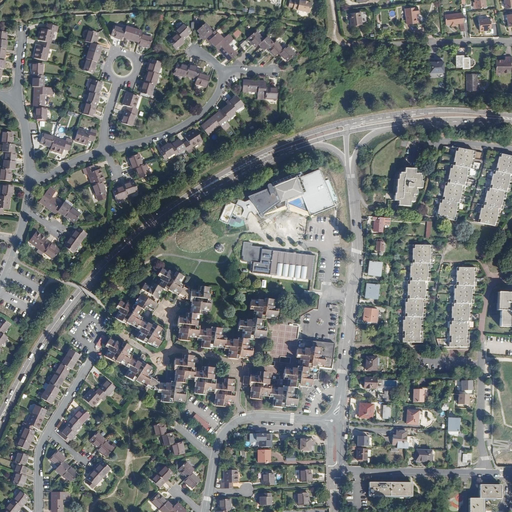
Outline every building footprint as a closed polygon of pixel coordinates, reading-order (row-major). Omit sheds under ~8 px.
[(295,0),(294,0),(293,9),(296,9),(297,10),(309,13),(311,3),(303,1),(299,0),(298,1),(295,0)] [(511,0),(503,0),(504,8),(511,7),(511,0)] [(419,8),(406,10),(409,25),(418,24),(417,14),(420,14),(419,8)] [(360,12),(351,13),(352,21),(351,21),(351,26),(361,25),(360,12)] [(461,13),(443,15),(444,25),(459,23),(460,31),(463,31),(461,13)] [(489,19),(478,20),(479,31),(484,31),(484,29),(490,29),(489,19)] [(196,31),(202,37),(201,37),(203,40),(205,38),(212,32),(205,23),(196,31)] [(41,28),(37,40),(42,41),(50,43),(53,31),(56,32),(57,26),(47,24),(45,29),(41,28)] [(174,31),(176,34),(182,40),(188,34),(190,32),(183,24),(174,31)] [(114,25),(110,35),(113,36),(113,37),(121,40),(122,37),(125,29),(114,25)] [(125,29),(122,37),(130,40),(133,29),(126,27),(125,29)] [(133,29),(130,40),(138,43),(140,34),(141,32),(133,29)] [(237,29),(231,34),(236,38),(241,33),(237,29)] [(87,30),(84,41),(91,43),(95,44),(97,36),(96,36),(97,33),(87,30)] [(212,32),(205,38),(208,41),(209,41),(214,47),(215,46),(222,39),(215,30),(212,32)] [(249,37),(251,40),(250,41),(255,47),(258,44),(264,40),(256,30),(249,37)] [(138,43),(137,45),(145,47),(148,48),(151,38),(140,34),(138,43)] [(168,42),(175,50),(184,42),(182,40),(176,34),(168,42)] [(215,46),(220,52),(219,52),(227,62),(237,54),(234,51),(233,52),(228,45),(233,40),(228,34),(222,39),(215,46)] [(258,44),(264,52),(268,48),(273,44),(267,37),(264,40),(258,44)] [(240,45),(245,51),(250,46),(245,40),(240,45)] [(50,43),(42,41),(41,47),(36,46),(33,58),(45,61),(48,49),(56,51),(57,45),(50,43)] [(268,48),(270,51),(269,52),(274,58),(279,54),(283,50),(276,41),(273,44),(268,48)] [(91,43),(88,51),(99,54),(101,46),(95,44),(91,43)] [(283,50),(279,54),(284,61),(285,60),(287,62),(295,55),(288,46),(283,50)] [(88,51),(85,59),(96,63),(99,54),(88,51)] [(462,61),(460,61),(460,64),(462,64),(463,68),(468,67),(468,66),(470,66),(471,66),(472,66),(473,65),(474,64),(474,62),(474,61),(474,60),(473,59),(472,58),(470,58),(468,58),(468,57),(462,58),(462,61)] [(495,60),(495,74),(501,74),(502,73),(509,73),(510,67),(511,67),(511,62),(511,57),(504,58),(504,60),(504,62),(502,61),(502,60),(495,60)] [(85,59),(82,70),(91,74),(93,70),(96,63),(85,59)] [(149,62),(146,71),(147,71),(157,74),(160,63),(151,60),(150,63),(149,62)] [(434,61),(429,62),(429,72),(429,76),(444,75),(443,72),(443,61),(438,61),(434,61)] [(31,63),(31,71),(32,71),(31,75),(42,76),(42,64),(31,63)] [(176,64),(173,74),(184,77),(184,76),(187,66),(179,64),(179,65),(176,64)] [(187,66),(184,76),(196,79),(197,73),(199,69),(196,68),(196,67),(188,64),(187,66)] [(147,71),(144,82),(153,85),(155,85),(158,74),(157,74),(147,71)] [(196,79),(194,84),(205,87),(209,77),(197,73),(196,79)] [(455,75),(456,92),(464,92),(464,74),(455,75)] [(32,78),(32,87),(35,87),(43,87),(44,76),(42,76),(31,75),(31,78),(32,78)] [(91,80),(87,91),(88,92),(98,95),(102,84),(91,80)] [(242,81),(242,93),(248,93),(248,92),(258,93),(257,100),(265,100),(265,99),(266,88),(266,83),(259,83),(259,82),(242,81)] [(142,82),(140,89),(141,90),(140,93),(150,96),(153,85),(144,82),(142,82)] [(34,94),(33,107),(35,108),(45,108),(45,104),(44,104),(45,95),(53,95),(54,88),(43,87),(35,87),(35,94),(34,94)] [(266,88),(265,99),(276,99),(276,87),(268,87),(268,88),(266,88)] [(88,92),(85,103),(95,106),(96,103),(97,103),(100,95),(98,95),(88,92)] [(127,106),(125,112),(135,115),(136,116),(138,110),(135,109),(139,97),(126,93),(123,104),(127,106)] [(225,103),(227,106),(232,113),(242,105),(235,96),(229,101),(228,101),(225,103)] [(85,103),(81,114),(92,118),(95,110),(93,109),(95,106),(85,103)] [(220,110),(217,112),(218,113),(225,122),(234,115),(232,113),(227,106),(221,111),(220,110)] [(35,108),(35,116),(36,116),(36,119),(46,120),(47,108),(45,108),(35,108)] [(123,115),(120,123),(131,126),(135,115),(125,112),(124,116),(123,115)] [(212,117),(200,126),(208,136),(212,133),(211,131),(219,126),(223,132),(229,127),(225,122),(218,113),(212,118),(212,117)] [(77,129),(73,141),(85,145),(87,140),(92,142),(96,131),(90,130),(89,133),(77,129)] [(184,137),(187,141),(181,145),(185,150),(187,154),(193,151),(191,148),(201,142),(194,130),(184,137)] [(1,132),(0,139),(0,143),(2,144),(11,145),(12,136),(11,136),(11,133),(1,132)] [(42,133),(39,143),(42,144),(42,145),(50,148),(53,138),(53,137),(42,133)] [(53,138),(50,148),(49,150),(61,154),(62,149),(68,151),(71,141),(66,139),(64,142),(53,138)] [(168,146),(173,154),(175,156),(185,150),(181,145),(179,140),(171,144),(168,146)] [(2,144),(1,152),(4,152),(12,153),(13,145),(11,145),(2,144)] [(157,150),(164,161),(173,154),(168,146),(167,144),(161,148),(160,148),(157,150)] [(450,181),(449,185),(447,184),(445,196),(447,196),(446,200),(444,199),(442,199),(440,199),(440,203),(438,214),(437,218),(439,218),(455,221),(455,217),(457,217),(458,212),(456,212),(457,210),(458,210),(459,206),(457,206),(458,202),(460,202),(462,203),(462,199),(464,199),(465,195),(463,194),(464,192),(465,192),(466,192),(467,188),(465,188),(465,184),(467,184),(469,184),(470,180),(471,181),(472,176),(470,176),(471,174),(473,174),(474,169),(472,168),(472,165),(474,165),(476,165),(476,162),(478,162),(479,157),(477,157),(478,155),(480,155),(481,151),(478,151),(479,146),(464,144),(464,148),(462,147),(460,159),(461,159),(461,163),(459,162),(457,162),(456,165),(454,165),(452,177),(454,178),(453,181),(451,181),(450,181)] [(488,190),(486,201),(488,201),(488,205),(485,205),(483,204),(482,208),(480,208),(478,220),(480,220),(479,223),(495,227),(496,223),(497,223),(498,219),(497,219),(497,216),(499,216),(500,212),(498,211),(499,207),(500,208),(503,208),(503,205),(505,205),(506,200),(504,200),(505,198),(506,198),(507,194),(506,193),(506,189),(508,190),(510,190),(511,186),(511,151),(507,150),(506,154),(504,154),(502,165),(504,166),(503,169),(501,169),(499,169),(498,172),(496,172),(494,183),(496,183),(496,187),(493,186),(491,186),(490,190),(488,190)] [(4,152),(3,161),(14,162),(15,154),(12,153),(4,152)] [(128,161),(131,169),(134,168),(141,166),(137,155),(127,158),(128,161)] [(3,161),(2,169),(9,170),(13,170),(14,162),(3,161)] [(134,168),(137,176),(138,176),(139,179),(148,175),(144,164),(141,166),(134,168)] [(87,174),(91,185),(101,182),(104,181),(100,170),(95,171),(93,166),(82,170),(84,175),(87,174)] [(0,168),(0,180),(9,182),(10,173),(9,173),(9,170),(2,169),(0,168)] [(265,191),(274,205),(279,204),(309,217),(333,207),(319,169),(295,178),(294,175),(272,184),(271,184),(270,184),(269,183),(268,183),(268,184),(267,184),(267,186),(268,190),(265,191)] [(414,176),(414,171),(401,171),(401,176),(396,176),(396,178),(395,178),(395,182),(394,182),(394,196),(392,196),(392,203),(397,203),(397,207),(409,208),(409,203),(415,203),(414,196),(416,196),(416,191),(415,191),(415,190),(421,190),(421,183),(420,182),(420,178),(418,178),(418,176),(414,176)] [(90,186),(95,196),(104,193),(104,190),(101,182),(91,185),(90,186)] [(122,187),(126,197),(137,193),(134,182),(122,185),(122,187)] [(1,185),(0,196),(9,197),(10,197),(10,194),(11,194),(12,186),(1,185)] [(112,192),(115,201),(126,197),(122,187),(114,189),(115,190),(112,192)] [(44,207),(54,215),(56,212),(60,207),(57,205),(56,206),(48,201),(53,194),(48,189),(37,204),(43,208),(44,207)] [(236,203),(243,206),(244,209),(242,214),(247,216),(249,211),(257,209),(260,208),(263,213),(274,205),(265,191),(251,196),(249,199),(244,200),(239,198),(236,203)] [(0,214),(2,215),(2,209),(7,210),(9,197),(0,196),(0,214)] [(243,206),(236,203),(228,200),(220,220),(228,224),(232,215),(247,221),(248,218),(247,217),(247,216),(242,214),(244,209),(243,206)] [(60,207),(56,212),(63,217),(70,208),(63,203),(60,207)] [(70,208),(63,217),(70,222),(71,220),(74,222),(79,215),(70,208)] [(375,221),(374,226),(376,226),(375,232),(382,232),(383,218),(373,217),(372,220),(375,221)] [(74,231),(70,238),(79,245),(85,235),(77,229),(75,232),(74,231)] [(29,242),(39,250),(36,254),(40,257),(44,253),(48,248),(43,244),(46,240),(36,232),(29,242)] [(66,245),(64,248),(72,254),(79,245),(70,238),(65,245),(66,245)] [(386,251),(386,246),(383,246),(383,242),(382,242),(382,240),(377,240),(377,242),(376,242),(376,251),(386,251)] [(242,256),(244,244),(247,244),(247,242),(252,243),(251,245),(253,242),(243,241),(241,255),(242,256)] [(311,280),(314,255),(311,255),(262,248),(262,246),(251,245),(252,243),(247,242),(247,244),(244,244),(242,256),(242,260),(253,262),(251,272),(268,274),(311,280)] [(219,252),(223,247),(219,243),(214,248),(219,252)] [(48,248),(44,253),(53,260),(59,252),(56,250),(56,249),(50,244),(48,248)] [(407,301),(407,304),(405,304),(403,304),(403,309),(401,309),(401,320),(403,320),(403,323),(401,323),(400,323),(400,328),(397,328),(397,339),(400,339),(400,343),(400,347),(397,347),(397,351),(417,351),(417,346),(415,347),(415,343),(415,339),(417,339),(416,334),(415,334),(415,332),(417,332),(417,328),(415,327),(415,323),(416,323),(419,323),(419,320),(421,320),(420,315),(419,315),(419,313),(421,313),(421,308),(419,308),(419,304),(421,304),(423,304),(423,300),(425,300),(424,295),(423,295),(423,293),(424,293),(425,288),(422,288),(423,285),(425,285),(427,285),(427,281),(429,281),(429,276),(427,276),(427,274),(429,274),(429,269),(427,269),(427,265),(429,265),(431,265),(431,261),(433,261),(433,256),(431,256),(431,254),(433,254),(433,249),(431,249),(431,246),(416,246),(416,249),(414,249),(413,261),(416,261),(416,266),(413,266),(412,266),(412,269),(410,269),(410,281),(412,281),(412,285),(410,285),(407,285),(407,288),(405,289),(405,301),(407,301)] [(379,275),(381,263),(369,262),(367,274),(379,275)] [(147,287),(141,284),(137,290),(141,292),(142,290),(154,297),(155,297),(157,293),(156,292),(159,286),(164,289),(166,285),(164,284),(168,276),(172,279),(167,288),(171,291),(172,289),(178,292),(182,285),(177,282),(178,281),(177,280),(179,277),(181,274),(174,270),(171,274),(170,273),(171,271),(166,269),(161,266),(156,274),(160,277),(159,279),(160,279),(157,285),(152,282),(149,287),(147,286),(147,287)] [(448,311),(448,322),(450,322),(450,326),(448,326),(446,326),(446,330),(444,330),(444,342),(446,342),(446,346),(446,349),(445,349),(445,353),(463,353),(463,349),(462,349),(461,346),(461,342),(463,342),(463,337),(462,337),(462,335),(463,335),(463,329),(461,329),(462,326),(463,326),(465,326),(465,322),(467,322),(467,317),(465,317),(465,315),(467,315),(467,311),(465,310),(465,307),(467,307),(469,307),(469,303),(471,303),(471,298),(469,298),(469,296),(471,296),(471,291),(469,291),(469,287),(471,287),(473,287),(473,283),(475,283),(475,278),(473,278),(473,276),(475,276),(475,271),(473,271),(473,267),(457,268),(457,272),(456,272),(456,283),(457,283),(457,287),(456,287),(454,287),(454,291),(452,291),(452,303),(454,303),(454,307),(452,307),(450,307),(450,311),(448,311)] [(190,290),(189,297),(193,298),(193,295),(208,297),(208,292),(207,292),(208,285),(200,284),(199,289),(197,289),(197,291),(190,290)] [(375,298),(377,285),(367,284),(365,296),(375,298)] [(182,285),(178,292),(183,295),(184,294),(187,289),(187,288),(182,285)] [(117,299),(113,306),(117,309),(116,311),(117,312),(114,317),(120,321),(122,317),(121,316),(125,308),(129,310),(124,320),(128,322),(129,321),(135,324),(134,326),(138,329),(137,331),(139,332),(135,337),(142,341),(144,338),(142,336),(149,324),(144,322),(140,320),(137,318),(138,317),(134,315),(135,313),(134,312),(137,307),(141,309),(144,304),(145,305),(146,304),(152,307),(155,301),(152,299),(151,300),(141,295),(138,293),(136,298),(137,299),(134,305),(131,303),(129,306),(127,305),(128,304),(123,301),(122,302),(117,299)] [(511,293),(500,293),(499,311),(500,311),(500,325),(511,325),(511,293)] [(270,299),(263,298),(263,301),(265,302),(263,316),(268,317),(268,315),(275,316),(276,308),(271,307),(271,305),(270,305),(270,299)] [(259,314),(261,300),(256,299),(256,301),(249,300),(248,308),(253,309),(252,311),(254,311),(253,318),(252,317),(251,321),(253,322),(251,337),(257,337),(257,335),(263,336),(264,328),(259,327),(259,325),(258,325),(259,318),(261,318),(262,314),(259,314)] [(184,318),(177,317),(176,325),(180,325),(181,323),(195,325),(196,319),(194,319),(195,312),(200,313),(200,307),(202,308),(203,306),(209,307),(210,300),(206,300),(206,301),(191,300),(191,305),(192,305),(192,312),(188,312),(187,317),(184,316),(184,318)] [(377,309),(365,308),(363,321),(376,322),(377,309)] [(241,329),(241,330),(242,330),(242,338),(237,337),(237,342),(235,341),(235,340),(230,339),(230,341),(223,340),(223,338),(219,337),(220,335),(218,334),(219,328),(211,327),(211,331),(213,331),(211,346),(216,346),(216,345),(222,345),(222,348),(227,348),(227,351),(229,351),(228,358),(235,359),(236,355),(233,354),(234,345),(239,346),(237,356),(243,357),(243,355),(249,356),(250,350),(250,348),(245,347),(245,345),(244,345),(245,338),(249,338),(250,334),(247,334),(249,319),(244,319),(244,320),(237,320),(236,328),(241,329)] [(272,322),(269,351),(267,361),(274,362),(275,356),(278,356),(278,351),(295,353),(296,345),(298,325),(272,322)] [(158,327),(152,323),(150,327),(152,328),(145,340),(149,343),(150,341),(156,345),(160,338),(156,335),(157,333),(155,333),(158,327)] [(207,344),(209,328),(203,328),(203,330),(197,329),(198,327),(194,327),(193,329),(179,327),(178,332),(180,333),(179,339),(187,340),(188,335),(190,335),(190,334),(197,335),(197,337),(201,338),(201,340),(202,340),(201,347),(209,348),(209,345),(210,344),(207,344)] [(107,349),(103,355),(110,359),(112,356),(114,357),(113,359),(117,361),(118,360),(121,362),(125,355),(124,354),(125,352),(124,351),(127,345),(120,341),(118,345),(120,346),(116,354),(112,351),(117,342),(113,340),(112,341),(106,337),(103,344),(106,346),(105,348),(107,349)] [(318,348),(317,354),(319,354),(318,357),(324,357),(323,365),(316,364),(316,367),(311,366),(312,355),(307,354),(306,363),(309,364),(309,366),(320,367),(321,367),(332,368),(335,343),(299,339),(298,349),(303,350),(303,348),(308,349),(308,350),(310,351),(310,347),(318,348)] [(298,349),(297,357),(301,358),(300,360),(301,360),(301,365),(309,366),(309,364),(306,363),(307,354),(312,355),(311,366),(316,367),(316,364),(323,365),(324,357),(318,357),(319,354),(317,354),(318,348),(310,347),(310,351),(308,350),(308,349),(303,348),(303,350),(298,349)] [(68,351),(64,358),(73,364),(77,356),(68,351)] [(180,361),(173,360),(172,368),(176,368),(177,366),(191,367),(191,362),(190,362),(191,355),(183,354),(182,360),(180,360),(180,361)] [(133,376),(135,378),(134,380),(138,383),(139,381),(145,385),(149,378),(145,375),(146,372),(145,372),(148,367),(141,362),(139,366),(141,368),(137,375),(133,372),(138,363),(134,360),(133,362),(127,358),(128,356),(125,355),(121,362),(124,363),(123,365),(127,368),(126,370),(128,371),(125,376),(131,380),(133,376)] [(64,358),(59,365),(67,370),(69,371),(73,364),(64,358)] [(375,358),(366,358),(366,370),(375,370),(375,358)] [(267,364),(266,372),(265,380),(267,380),(277,381),(276,386),(283,387),(288,387),(288,380),(287,380),(287,378),(283,377),(283,369),(290,370),(290,368),(295,369),(294,383),(296,383),(296,385),(298,385),(300,371),(298,371),(298,368),(267,364)] [(58,365),(52,375),(62,381),(66,373),(65,373),(67,370),(59,365),(58,365)] [(175,375),(175,381),(171,381),(171,385),(173,386),(172,394),(168,394),(169,383),(164,383),(163,384),(157,384),(156,389),(156,391),(161,392),(161,394),(162,394),(162,401),(169,402),(170,398),(172,398),(172,400),(177,401),(177,399),(184,400),(184,392),(179,391),(179,389),(178,389),(179,382),(183,383),(183,377),(185,378),(186,376),(192,377),(192,380),(195,380),(196,378),(211,379),(211,374),(209,374),(210,367),(202,366),(201,372),(199,371),(199,373),(193,372),(193,369),(189,369),(189,371),(174,370),(174,375),(175,375)] [(285,391),(283,406),(288,406),(288,405),(295,405),(296,398),(296,397),(291,397),(291,395),(290,395),(291,387),(296,388),(296,385),(296,383),(294,383),(295,369),(290,368),(290,370),(283,369),(283,377),(287,378),(287,380),(288,380),(288,387),(283,387),(283,391),(285,391)] [(300,371),(298,385),(303,386),(304,384),(311,385),(312,377),(311,377),(306,376),(306,374),(305,374),(305,369),(298,368),(298,371),(300,371)] [(305,369),(305,374),(306,374),(306,376),(311,377),(312,377),(311,385),(304,384),(303,386),(312,387),(312,385),(314,385),(315,379),(318,380),(319,373),(313,372),(313,370),(305,369)] [(248,377),(247,385),(251,385),(252,383),(266,384),(267,380),(265,380),(266,372),(258,371),(257,377),(255,376),(255,377),(248,377)] [(52,375),(46,385),(47,385),(55,390),(56,387),(58,388),(62,381),(52,375)] [(149,378),(145,385),(150,388),(151,386),(154,381),(149,378)] [(376,378),(364,378),(364,387),(366,387),(366,388),(371,388),(371,387),(376,387),(376,378)] [(208,384),(194,382),(193,387),(195,387),(194,394),(202,395),(203,390),(205,390),(205,389),(211,389),(211,392),(215,393),(216,390),(230,391),(231,387),(229,386),(230,380),(222,379),(221,384),(219,384),(219,385),(212,384),(212,382),(208,381),(208,384)] [(105,380),(101,384),(98,388),(99,388),(97,390),(106,398),(107,399),(114,389),(105,380)] [(471,390),(471,381),(460,381),(460,390),(471,390)] [(43,392),(52,398),(57,391),(55,390),(47,385),(43,392)] [(264,389),(250,387),(249,393),(251,393),(250,400),(258,401),(258,396),(260,397),(261,394),(268,395),(268,397),(273,398),(273,400),(275,400),(274,407),(281,408),(282,403),(280,403),(281,389),(276,388),(276,390),(269,389),(269,387),(264,387),(264,389)] [(419,389),(413,389),(413,402),(423,402),(423,389),(419,389)] [(99,400),(102,402),(103,400),(106,398),(97,390),(96,390),(93,394),(89,391),(83,399),(93,407),(98,401),(99,400)] [(43,392),(38,400),(48,406),(52,398),(43,392)] [(228,396),(213,394),(213,399),(215,400),(214,406),(222,407),(222,402),(225,402),(225,401),(231,401),(232,394),(228,393),(228,396)] [(202,403),(191,394),(188,399),(199,408),(202,403)] [(468,405),(468,395),(458,395),(458,405),(468,405)] [(444,402),(439,410),(448,411),(448,403),(444,402)] [(372,405),(360,404),(359,417),(371,418),(372,405)] [(34,407),(30,415),(40,419),(44,411),(34,407)] [(77,410),(71,417),(79,425),(87,416),(80,409),(77,411),(77,410)] [(417,411),(407,410),(406,423),(417,424),(417,411)] [(460,411),(448,411),(448,423),(458,423),(458,418),(460,418),(460,411)] [(30,414),(24,425),(21,423),(19,426),(22,428),(29,431),(31,429),(35,431),(41,419),(40,419),(30,415),(30,414)] [(205,430),(209,424),(195,414),(191,419),(205,430)] [(66,423),(64,425),(65,426),(72,433),(79,425),(71,417),(66,423)] [(151,424),(154,435),(160,434),(165,433),(163,424),(162,424),(161,421),(151,424)] [(57,435),(66,443),(74,434),(72,433),(65,426),(60,433),(59,432),(57,435)] [(22,428),(17,439),(28,444),(31,436),(30,435),(32,432),(29,431),(22,428)] [(394,436),(394,438),(393,438),(392,445),(398,445),(398,442),(406,443),(406,437),(406,431),(396,430),(396,436),(394,436)] [(160,434),(163,445),(170,443),(173,443),(171,435),(170,435),(170,432),(165,433),(160,434)] [(91,444),(97,449),(104,442),(104,441),(96,433),(89,440),(91,443),(91,444)] [(272,433),(249,433),(249,442),(258,442),(258,447),(272,447),(272,433)] [(367,437),(356,437),(356,447),(367,447),(367,437)] [(398,442),(398,445),(397,448),(398,448),(406,449),(407,449),(408,443),(409,442),(409,437),(406,437),(406,443),(398,442)] [(17,439),(14,447),(24,451),(28,444),(17,439)] [(300,440),(300,450),(310,450),(310,440),(300,440)] [(170,443),(173,455),(183,452),(182,449),(183,449),(181,441),(173,443),(170,443)] [(96,450),(103,456),(106,458),(112,450),(104,442),(97,449),(96,450)] [(357,449),(357,460),(366,460),(366,456),(367,450),(357,449)] [(416,449),(415,461),(430,461),(431,450),(416,449)] [(258,450),(257,462),(270,462),(270,450),(258,450)] [(49,460),(57,468),(62,462),(65,460),(56,452),(49,460)] [(15,453),(11,464),(14,465),(21,468),(22,465),(23,465),(26,457),(15,453)] [(463,453),(463,462),(467,463),(467,467),(471,467),(471,461),(467,461),(467,453),(463,453)] [(178,468),(180,470),(179,471),(185,477),(191,472),(193,469),(185,460),(178,468)] [(57,468),(55,471),(61,476),(69,468),(62,462),(57,468)] [(99,464),(93,471),(102,479),(110,470),(102,463),(100,465),(99,464)] [(156,473),(164,481),(170,474),(169,474),(171,471),(164,464),(156,473)] [(14,465),(12,473),(14,474),(23,477),(25,469),(21,468),(14,465)] [(69,468),(61,476),(70,484),(76,477),(74,474),(75,474),(69,468)] [(225,469),(225,482),(222,482),(222,489),(233,488),(233,482),(238,482),(238,469),(225,469)] [(312,469),(301,469),(302,481),(313,481),(313,472),(312,472),(312,469)] [(88,482),(85,484),(91,489),(91,490),(102,479),(93,471),(88,477),(89,478),(86,480),(88,482)] [(185,477),(182,480),(188,485),(189,485),(192,487),(199,480),(191,472),(185,477)] [(265,485),(275,484),(275,472),(263,473),(264,480),(265,481),(265,485)] [(150,479),(158,487),(164,481),(156,473),(150,479)] [(14,474),(10,486),(20,489),(21,486),(22,486),(25,478),(23,477),(14,474)] [(370,482),(369,496),(411,496),(411,483),(370,482)] [(484,511),(484,499),(501,499),(501,485),(480,485),(480,499),(470,499),(469,511),(484,511)] [(20,493),(12,503),(19,508),(20,509),(23,506),(23,507),(29,500),(20,493)] [(157,493),(150,500),(158,509),(166,500),(160,495),(159,495),(157,493)] [(271,493),(260,493),(260,497),(261,497),(261,505),(272,504),(271,493)] [(310,504),(310,493),(298,493),(299,505),(310,504)] [(50,501),(50,511),(62,511),(62,510),(61,510),(61,501),(69,501),(69,494),(51,494),(51,501),(50,501)] [(219,499),(219,507),(220,507),(220,511),(227,511),(231,511),(230,498),(219,499)] [(166,500),(158,509),(161,511),(166,511),(167,511),(172,506),(166,500)] [(10,501),(3,511),(4,511),(16,511),(19,508),(12,503),(10,501)] [(167,511),(168,511),(184,511),(185,511),(177,502),(172,506),(167,511)]
